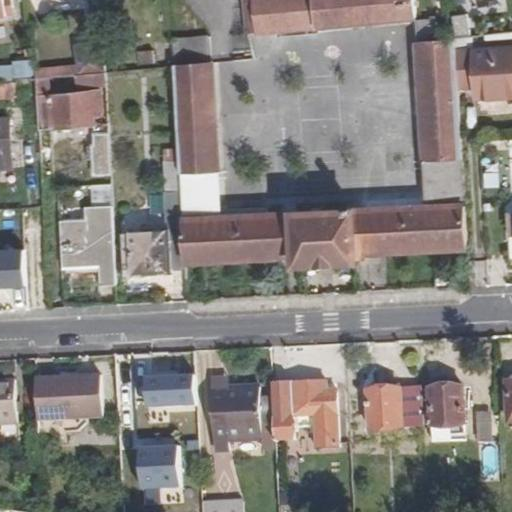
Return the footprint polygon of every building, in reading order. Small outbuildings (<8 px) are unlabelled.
[(0,0),(0,18),(10,17),(9,11),(11,11),(9,0),(0,0)] [(261,32),(415,16),(413,0),(253,0),(257,32),(261,32)] [(511,10),(465,16),(464,6),(455,7),(453,7),(456,35),(511,29),(511,10)] [(420,42),(455,39),(451,17),(417,21),(420,42)] [(175,67),(212,63),(208,37),(172,41),(175,67)] [(422,87),(458,85),(456,50),(456,39),(455,39),(420,42),(422,87)] [(107,74),(102,44),(78,48),(82,77),(90,75),(107,74)] [(511,96),(511,47),(456,50),(458,85),(458,87),(475,86),(476,98),(511,96)] [(153,63),(152,51),(138,52),(140,64),(153,63)] [(181,176),(216,174),(217,174),(212,63),(175,67),(181,176)] [(107,74),(90,75),(90,87),(107,86),(107,74)] [(0,84),(0,148),(11,147),(7,99),(0,99),(0,95),(14,95),(13,83),(0,84)] [(428,203),(465,201),(458,87),(458,85),(422,87),(425,163),(426,163),(428,203)] [(52,99),(55,130),(94,127),(92,116),(102,115),(100,94),(52,99)] [(55,130),(52,99),(39,100),(41,131),(55,130)] [(92,176),(112,175),(110,134),(93,135),(94,145),(90,145),(92,176)] [(181,176),(183,216),(218,213),(216,174),(181,176)] [(94,188),(93,202),(112,203),(112,188),(94,188)] [(107,283),(118,282),(114,206),(86,208),(86,220),(65,221),(68,267),(105,265),(107,283)] [(355,213),(356,254),(468,248),(465,207),(355,213)] [(355,213),(295,216),(296,257),(297,265),(357,262),(356,254),(355,213)] [(184,231),(186,263),(296,257),(295,216),(184,222),(184,231)] [(171,271),(186,271),(186,263),(184,231),(129,234),(131,275),(171,273),(171,271)] [(130,355),(115,356),(116,400),(133,399),(130,355)] [(99,374),(34,378),(36,420),(100,416),(99,374)] [(211,380),(211,392),(225,391),(224,379),(211,380)] [(0,425),(15,425),(13,381),(0,381),(0,425)] [(324,385),(290,386),(291,419),(313,418),(315,451),(339,450),(336,394),(325,394),(324,385)] [(272,399),(272,415),(273,420),(291,419),(290,386),(271,387),(272,399)] [(225,391),(211,392),(215,453),(229,452),(228,440),(264,438),(264,436),(263,415),(272,415),(272,399),(258,399),(258,389),(225,391)] [(429,391),(431,446),(450,445),(450,437),(463,436),(461,390),(429,391)] [(200,455),(197,391),(173,392),(174,410),(176,456),(200,455)] [(174,410),(173,392),(156,393),(157,411),(174,410)] [(400,429),(399,392),(367,393),(368,431),(400,429)] [(421,392),(399,392),(400,429),(422,428),(421,392)] [(264,436),(274,435),(273,420),(272,415),(263,415),(264,436)] [(274,435),(274,443),(291,442),(291,419),(273,420),(274,435)] [(275,464),(277,508),(291,507),(289,463),(275,464)] [(0,492),(0,507),(12,509),(13,493),(0,492)] [(241,511),(241,502),(202,504),(202,511),(241,511)]
